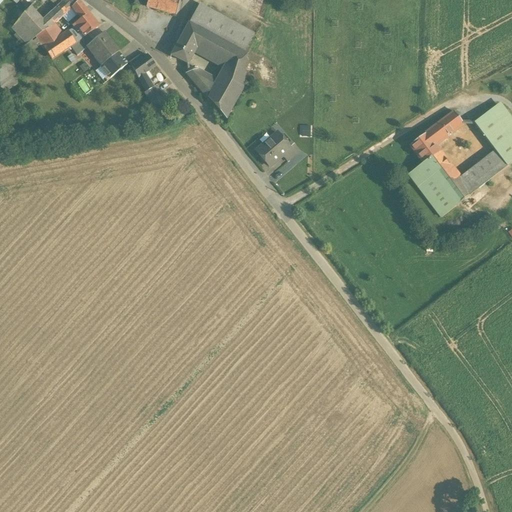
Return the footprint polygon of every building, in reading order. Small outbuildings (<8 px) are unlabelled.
[(36,0),(32,6),(30,8),(34,12),(44,0),(47,0),(48,0),(36,0)] [(79,2),(76,0),(58,0),(64,4),(58,8),(64,15),(72,8),(79,2)] [(148,0),(146,8),(176,16),(180,0),(148,0)] [(89,15),(79,2),(72,8),(75,12),(82,20),(89,15)] [(254,35),(200,5),(189,24),(234,49),(244,54),(254,35)] [(30,8),(12,28),(22,39),(27,45),(37,38),(49,29),(42,22),(30,8)] [(58,8),(42,22),(49,29),(53,25),(62,17),(64,15),(58,8)] [(64,15),(62,17),(65,20),(75,12),(72,8),(64,15)] [(82,20),(73,28),(78,34),(80,32),(85,38),(88,36),(99,27),(89,15),(82,20)] [(234,49),(189,24),(180,39),(196,48),(226,65),(234,49)] [(53,25),(49,29),(37,38),(44,49),(62,37),(53,25)] [(62,37),(44,49),(51,61),(73,46),(76,44),(68,33),(62,37)] [(93,42),(85,49),(86,49),(101,67),(118,53),(119,52),(104,34),(93,42)] [(76,44),(73,46),(80,54),(86,49),(85,49),(93,42),(88,36),(85,38),(76,44)] [(22,39),(11,46),(16,54),(27,45),(22,39)] [(180,39),(171,56),(187,65),(196,48),(180,39)] [(216,82),(206,98),(226,121),(243,91),(247,56),(244,54),(234,49),(226,65),(216,82)] [(101,67),(100,67),(110,79),(127,65),(118,53),(101,67)] [(141,60),(139,57),(130,63),(138,79),(145,74),(155,66),(147,56),(141,60)] [(204,75),(197,71),(187,74),(188,76),(197,87),(204,75)] [(150,82),(145,74),(138,79),(140,83),(146,92),(153,88),(150,82)] [(162,74),(150,82),(153,88),(166,79),(162,74)] [(204,75),(197,87),(206,98),(216,82),(204,75)] [(153,88),(146,92),(145,92),(149,102),(158,97),(153,88)] [(511,141),(490,112),(473,125),(499,159),(506,168),(511,163),(511,141)] [(454,113),(445,120),(453,131),(462,125),(454,113)] [(453,131),(445,120),(440,124),(448,136),(453,131)] [(440,124),(410,147),(423,164),(424,166),(439,154),(433,147),(448,136),(440,124)] [(277,135),(256,152),(269,167),(282,157),(290,150),(289,149),(277,135)] [(292,146),(289,149),(290,150),(282,157),(286,162),(298,152),(292,146)] [(439,154),(424,166),(432,177),(456,207),(471,196),(463,186),(439,154)] [(499,159),(490,166),(497,175),(506,168),(499,159)] [(423,164),(408,176),(418,188),(432,177),(424,166),(423,164)] [(490,166),(469,181),(477,191),(497,175),(490,166)] [(456,207),(432,177),(418,188),(441,219),(456,207)] [(477,191),(469,181),(463,186),(471,196),(477,191)]
